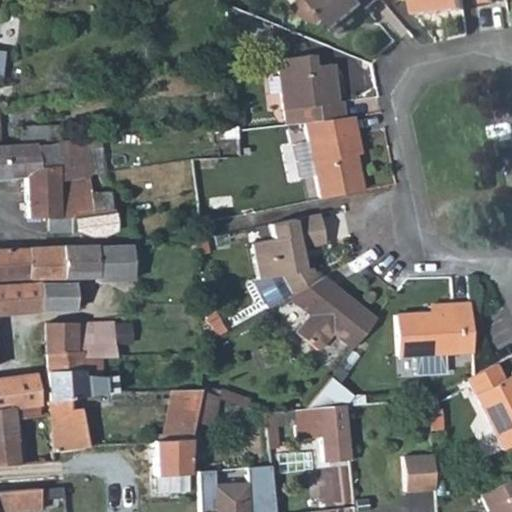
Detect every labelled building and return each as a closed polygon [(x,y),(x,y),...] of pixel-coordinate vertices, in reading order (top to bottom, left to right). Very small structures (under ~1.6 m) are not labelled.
[(369,12),(383,1),(382,0),(317,0),(316,1),(314,0),(305,0),(296,7),(307,24),(319,29),(331,20),(340,34),(356,21),(353,17),(366,8),(369,12)] [(415,0),(417,16),(464,11),(462,0),(415,0)] [(356,21),(369,12),(366,8),(353,17),(356,21)] [(301,123),(340,120),(339,104),(335,104),(332,66),(312,68),(311,57),(276,60),(281,125),(301,123)] [(301,123),(317,200),(365,190),(362,174),(357,175),(354,158),(358,157),(351,119),(340,120),(301,123)] [(222,143),(223,158),(237,158),(235,125),(212,127),(213,144),(222,143)] [(14,128),(15,141),(47,140),(46,127),(14,128)] [(97,148),(96,137),(82,138),(52,140),(52,144),(53,166),(53,176),(86,174),(86,148),(97,148)] [(90,215),(86,174),(53,176),(53,166),(52,144),(0,145),(0,178),(24,177),(26,219),(49,218),(69,216),(90,215)] [(110,231),(110,213),(90,215),(69,216),(70,234),(74,237),(98,237),(110,231)] [(49,218),(50,234),(70,234),(69,216),(49,218)] [(321,247),(315,216),(269,225),(272,241),(247,245),(254,282),(250,284),(265,310),(288,296),(316,281),(307,264),(300,265),(297,251),(304,250),(321,247)] [(132,280),(130,245),(72,248),(59,249),(61,278),(95,277),(96,282),(132,280)] [(24,249),(0,249),(0,280),(25,279),(24,249)] [(25,279),(61,278),(59,249),(24,249),(25,279)] [(307,264),(304,250),(297,251),(300,265),(307,264)] [(331,333),(350,349),(373,320),(321,278),(316,281),(288,296),(286,297),(309,316),(295,333),(317,351),(331,333)] [(0,283),(0,315),(73,309),(72,282),(25,285),(25,282),(0,283)] [(442,355),(468,354),(467,306),(449,306),(450,314),(392,316),(394,357),(411,356),(442,355)] [(115,356),(112,322),(74,323),(74,354),(80,354),(80,357),(115,356)] [(74,354),(74,323),(45,324),(45,355),(74,354)] [(80,370),(80,357),(80,354),(74,354),(45,355),(45,372),(80,370)] [(442,355),(411,356),(412,376),(443,375),(442,355)] [(499,386),(491,368),(469,378),(462,382),(498,452),(511,444),(511,381),(511,380),(499,386)] [(45,372),(48,413),(76,409),(76,399),(111,395),(110,376),(80,376),(80,370),(45,372)] [(34,373),(0,377),(0,421),(11,421),(35,421),(34,404),(36,403),(34,373)] [(348,395),(328,377),(302,410),(316,409),(341,406),(341,405),(348,395)] [(169,392),(159,443),(185,442),(190,421),(197,390),(169,392)] [(218,398),(197,390),(190,421),(212,425),(218,398)] [(427,399),(428,431),(442,429),(440,410),(435,410),(434,395),(427,399)] [(321,463),(346,460),(341,406),(316,409),(302,410),(296,410),(292,411),(295,440),(318,438),(321,463)] [(86,449),(86,445),(83,408),(76,409),(48,413),(50,454),(86,449)] [(276,449),(273,412),(262,413),(266,449),(276,449)] [(11,435),(11,421),(0,421),(0,442),(11,442),(11,435)] [(0,442),(0,466),(39,465),(37,440),(11,442),(0,442)] [(185,478),(185,474),(185,442),(159,443),(151,443),(150,443),(152,476),(154,477),(185,478)] [(431,490),(429,455),(399,457),(401,492),(431,490)] [(205,471),(189,473),(191,511),(264,511),(261,469),(240,470),(241,485),(206,487),(205,471)] [(184,495),(185,478),(154,477),(153,495),(184,495)] [(511,511),(511,478),(476,496),(483,511),(511,511)] [(35,490),(0,492),(0,511),(35,509),(35,490)]
